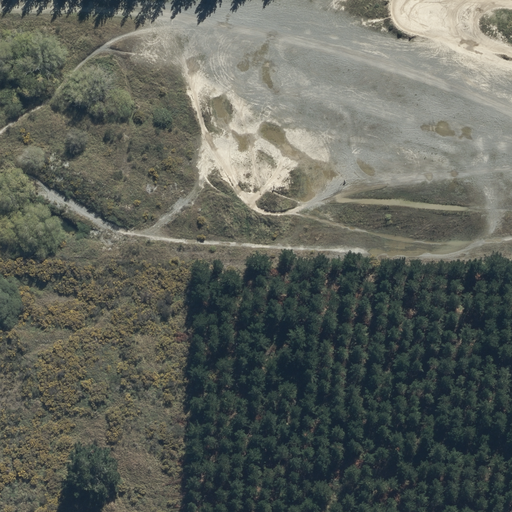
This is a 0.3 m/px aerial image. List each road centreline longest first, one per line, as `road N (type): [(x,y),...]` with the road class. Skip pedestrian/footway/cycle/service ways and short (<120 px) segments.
road 1 (track): [(45,182),(105,227),(141,239),(429,253),(511,236)]
road 2 (track): [(92,0),(282,21),(458,69),(511,92)]
road 3 (track): [(0,181),(27,176),(108,198),(126,176),(128,75),(121,56)]
road 4 (track): [(185,8),(83,61),(0,130)]
